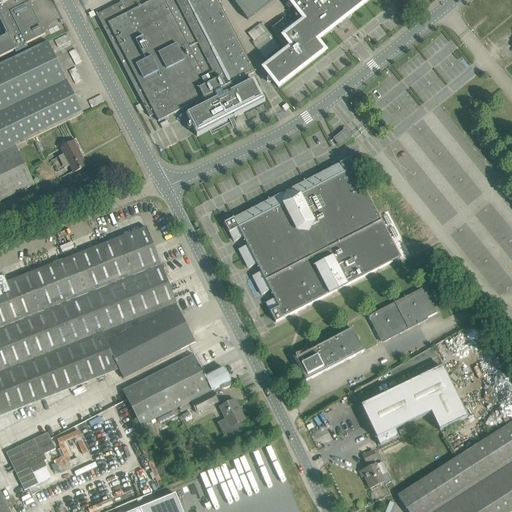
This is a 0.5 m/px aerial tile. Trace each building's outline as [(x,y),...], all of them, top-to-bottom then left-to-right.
[(30,3),(32,2),(31,0),(0,0),(0,21),(7,35),(0,37),(0,57),(14,50),(16,53),(27,47),(26,45),(45,35),(30,3)] [(105,25),(103,27),(150,117),(155,115),(159,122),(188,107),(188,108),(192,106),(195,111),(186,115),(197,137),(265,102),(254,81),(235,91),(232,85),(255,73),(218,2),(220,1),(219,0),(118,0),(121,3),(97,15),(100,22),(103,20),(105,25)] [(293,7),(298,12),(284,23),(282,20),(271,29),(288,51),(264,70),(279,89),(325,52),(319,44),(318,44),(316,42),(337,26),(340,29),(346,24),(344,21),(370,0),(239,0),(235,3),(248,20),(259,11),(274,0),(288,0),(290,2),(285,5),(289,10),(293,7)] [(0,228),(43,211),(33,186),(34,185),(16,147),(83,114),(48,42),(0,65),(0,228)] [(334,140),(341,148),(354,138),(347,130),(334,140)] [(61,148),(65,156),(59,159),(65,170),(71,167),(74,173),(88,166),(82,155),(84,154),(76,140),(61,148)] [(266,304),(276,323),(401,259),(350,159),(292,189),(291,192),(287,191),(286,195),(282,194),(224,224),(234,242),(243,238),(247,246),(238,250),(248,269),(257,264),(261,273),(252,277),(262,295),(270,291),(275,299),(266,304)] [(0,416),(119,370),(124,379),(195,343),(196,343),(177,307),(146,228),(7,283),(3,273),(0,274),(0,416)] [(428,318),(437,313),(424,288),(369,316),(383,343),(428,320),(428,318)] [(294,359),(306,382),(364,352),(352,329),(294,359)] [(434,348),(390,373),(393,378),(438,357),(434,348)] [(192,403),(213,392),(220,387),(221,388),(222,388),(223,389),(224,389),(225,389),(226,389),(227,389),(228,388),(229,388),(230,387),(231,387),(231,386),(232,385),(233,383),(231,381),(226,371),(221,370),(206,378),(194,355),(123,392),(141,427),(147,424),(192,403)] [(443,366),(361,406),(380,446),(398,437),(395,430),(432,413),(442,433),(469,420),(443,366)] [(218,402),(213,392),(192,403),(197,413),(218,402)] [(225,421),(217,425),(224,438),(228,440),(232,439),(237,437),(243,434),(240,427),(247,423),(236,400),(219,409),(225,421)] [(408,511),(511,511),(511,423),(398,496),(408,511)] [(7,453),(25,491),(51,478),(46,467),(47,467),(45,461),(47,460),(45,455),(56,449),(48,433),(7,453)] [(374,459),(377,458),(374,451),(363,456),(366,463),(367,462),(370,468),(360,472),(362,478),(364,477),(370,489),(379,485),(385,482),(377,465),(376,465),(374,459)] [(0,511),(9,511),(0,492),(0,511)] [(183,511),(176,494),(132,511),(183,511)]
